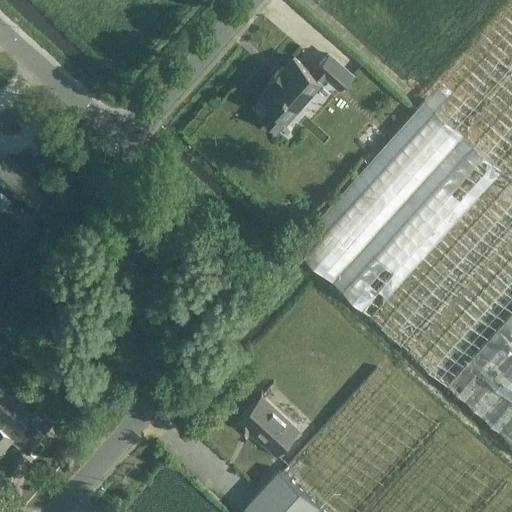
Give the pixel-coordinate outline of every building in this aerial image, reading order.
[(334,199),(294,243),(511,439),(511,1),(352,178),(334,199)] [(320,79),(326,72),(341,86),(352,74),(328,53),(317,65),(319,66),(314,72),(296,56),(285,68),(282,66),(271,78),(274,80),(261,95),(274,107),(263,118),(275,129),(287,116),(286,116),(298,102),(301,105),(313,92),(309,89),(319,79),(320,79)] [(0,184),(28,210),(42,194),(0,156),(0,184)] [(511,511),(511,471),(385,355),(281,469),(280,468),(246,506),(251,511),(511,511)] [(48,356),(34,374),(45,384),(60,367),(48,356)] [(0,451),(13,438),(17,441),(23,434),(25,435),(29,430),(38,438),(43,431),(28,417),(31,414),(0,387),(0,410),(2,412),(0,414),(0,451)] [(239,420),(277,453),(299,428),(263,394),(239,420)]
